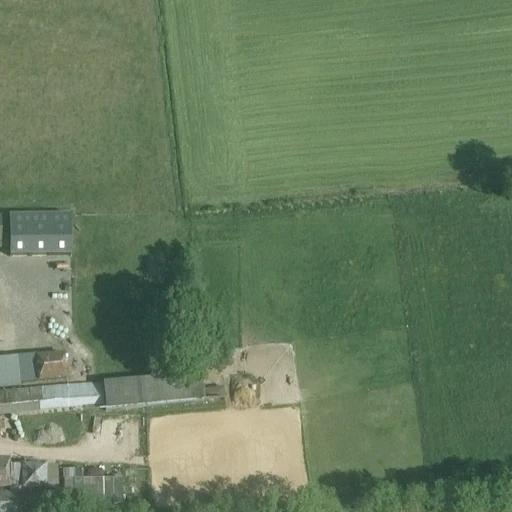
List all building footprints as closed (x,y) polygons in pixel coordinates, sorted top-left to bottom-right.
[(53,218),(0,218),(0,250),(2,251),(2,278),(28,278),(28,246),(53,246),(53,218)] [(0,354),(0,386),(17,384),(12,353),(0,354)] [(105,412),(204,404),(201,376),(103,384),(105,412)] [(0,391),(0,416),(103,408),(101,383),(0,391)] [(0,489),(12,489),(11,459),(0,459),(0,489)] [(0,511),(58,511),(58,491),(0,493),(0,511)]
